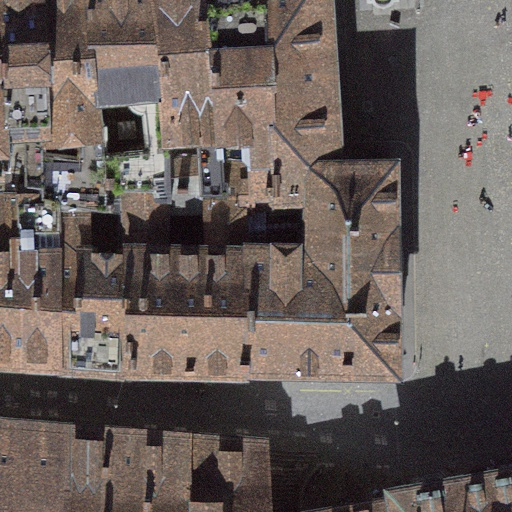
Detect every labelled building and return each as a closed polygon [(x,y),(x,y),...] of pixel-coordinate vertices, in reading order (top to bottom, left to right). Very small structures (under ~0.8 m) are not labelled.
[(9,169),(9,182),(18,182),(21,183),(21,180),(44,181),(43,169),(39,125),(41,118),(46,111),(41,51),(38,0),(0,0),(0,80),(1,98),(3,169),(9,169)] [(55,195),(124,203),(124,184),(107,184),(107,155),(104,134),(97,113),(84,0),(38,0),(41,51),(46,111),(41,118),(39,125),(43,169),(44,181),(44,194),(55,195)] [(107,155),(107,184),(124,184),(157,186),(157,195),(169,196),(169,185),(168,148),(165,122),(162,107),(152,0),(84,0),(97,113),(104,134),(107,155)] [(168,148),(169,185),(222,188),(220,162),(209,65),(202,0),(152,0),(162,107),(165,122),(168,148)] [(245,202),(245,206),(274,205),(263,0),(202,0),(209,65),(220,162),(222,188),(244,189),(245,193),(253,193),(253,202),(245,202)] [(263,0),(274,205),(245,206),(242,206),(252,364),(395,366),(395,307),(398,307),(397,265),(396,218),(393,218),(392,159),(333,160),(325,37),(323,0),(263,0)] [(1,182),(9,182),(9,169),(3,169),(1,98),(0,80),(0,191),(1,192),(1,182)] [(55,195),(44,194),(44,181),(21,180),(21,183),(18,182),(18,190),(16,190),(20,255),(23,355),(44,356),(63,357),(59,254),(57,251),(55,195)] [(1,192),(0,191),(0,353),(3,354),(23,355),(20,255),(16,190),(18,190),(18,182),(9,182),(1,182),(1,192)] [(252,364),(242,206),(245,206),(245,202),(245,193),(244,189),(222,188),(169,185),(169,196),(157,195),(157,186),(124,184),(124,203),(126,239),(129,361),(157,363),(157,364),(191,365),(222,365),(222,364),(252,364)] [(94,359),(129,361),(126,239),(124,203),(55,195),(57,251),(59,254),(63,357),(94,359)] [(66,511),(67,434),(27,430),(0,427),(0,511),(66,511)] [(108,511),(108,437),(87,435),(67,434),(66,511),(108,511)] [(188,511),(186,443),(147,440),(108,437),(108,511),(188,511)] [(268,511),(265,449),(222,446),(186,443),(188,511),(268,511)] [(394,494),(394,498),(397,511),(511,511),(511,467),(506,469),(463,477),(463,474),(396,486),(396,489),(395,489),(395,490),(394,491),(394,492),(394,493),(394,494),(395,494),(394,494)] [(397,511),(394,498),(342,508),(321,511),(397,511)]
